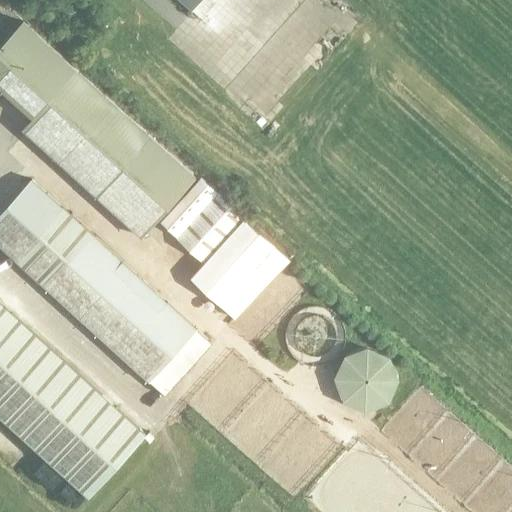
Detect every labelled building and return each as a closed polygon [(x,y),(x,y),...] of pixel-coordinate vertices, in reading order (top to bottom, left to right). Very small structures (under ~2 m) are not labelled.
[(21,20),(0,0),(0,29),(7,36),(21,20)] [(179,0),(192,11),(201,0),(179,0)] [(96,196),(97,195),(142,236),(196,177),(151,136),(152,136),(77,69),(23,20),(0,45),(0,87),(33,118),(22,130),(96,196)] [(210,182),(168,228),(205,262),(191,278),(234,317),(290,256),(244,214),(210,182)] [(35,183),(0,221),(0,246),(46,286),(93,234),(35,183)] [(93,234),(46,286),(165,394),(211,342),(93,234)] [(0,300),(0,414),(90,495),(146,433),(0,300)] [(391,376),(392,370),(391,363),(389,357),(386,351),(382,346),(377,342),(370,338),(365,336),(359,336),(352,336),(346,338),(339,342),(334,346),(330,351),(327,357),(325,363),(325,369),(325,376),(327,382),(331,389),(334,393),(339,397),(346,401),(352,403),(358,403),(365,402),(370,401),(377,397),(382,393),(386,388),(389,382),(391,376)] [(0,415),(0,435),(14,448),(24,437),(0,415)]
